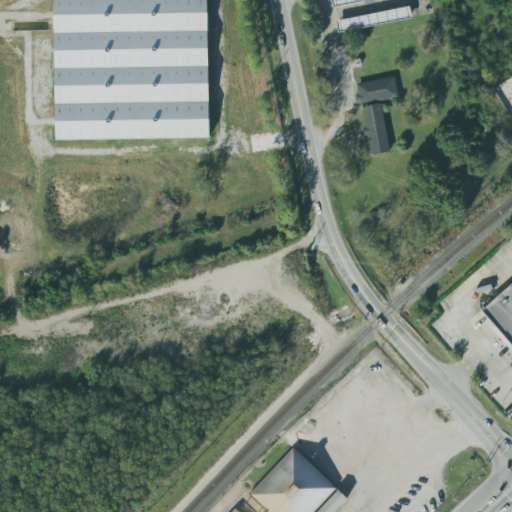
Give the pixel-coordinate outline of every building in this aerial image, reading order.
[(52,0),(206,0),(209,138),(55,140),(52,0)] [(357,104),(398,99),(395,78),(355,83),(357,104)] [(382,105),(362,107),(368,156),(388,153),(382,105)] [(511,281),(511,349),(480,311),(511,281)] [(290,449),(333,489),(312,511),(268,511),(248,495),(290,449)] [(332,511),(343,501),(333,489),(312,511),(332,511)]
